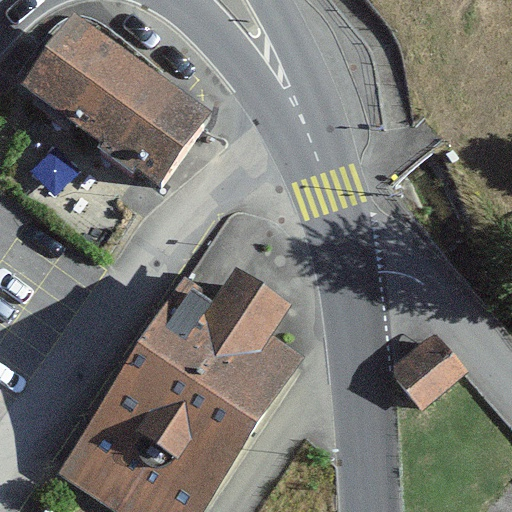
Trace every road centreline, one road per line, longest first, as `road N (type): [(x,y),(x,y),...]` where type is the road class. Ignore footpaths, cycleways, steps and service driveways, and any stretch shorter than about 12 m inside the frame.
road 1 (tertiary): [(232,0),(302,119),(347,273)]
road 2 (tertiary): [(347,273),(370,511)]
road 3 (residential): [(347,273),(385,272),(422,284),(511,389)]
